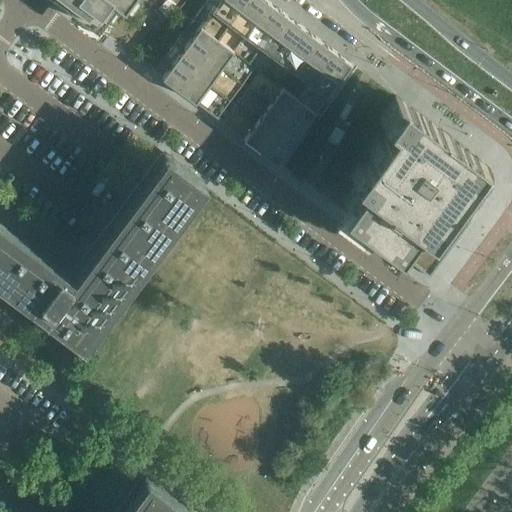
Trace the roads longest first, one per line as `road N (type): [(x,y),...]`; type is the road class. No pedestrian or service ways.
road 1 (residential): [(458,328),(23,0)]
road 2 (tertiary): [(458,328),(367,464),(345,511)]
road 3 (tertiary): [(357,511),(487,350)]
road 4 (secondary): [(374,19),(511,124)]
road 5 (secondary): [(511,75),(410,0)]
